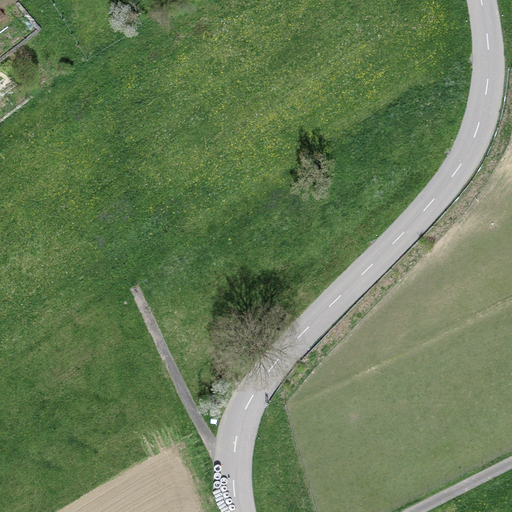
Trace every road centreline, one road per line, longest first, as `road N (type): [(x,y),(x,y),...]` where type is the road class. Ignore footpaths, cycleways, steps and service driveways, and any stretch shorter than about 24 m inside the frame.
road 1 (tertiary): [(481,0),(488,74),(464,158),(252,395),(234,451),(239,511)]
road 2 (track): [(134,291),(207,440),(233,461)]
